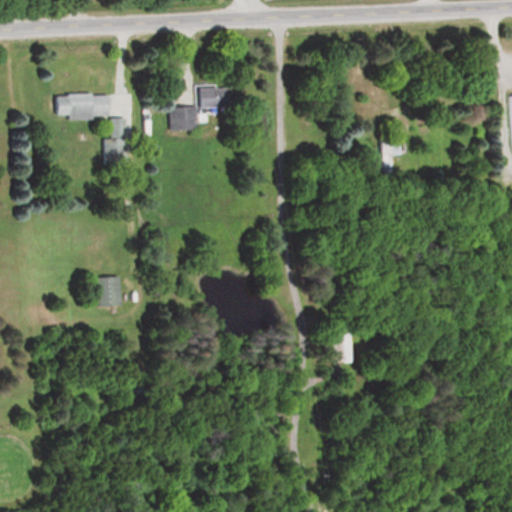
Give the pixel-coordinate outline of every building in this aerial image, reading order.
[(193,129),(193,108),(229,108),(228,85),(195,85),(195,106),(166,106),(166,130),(193,129)] [(107,118),(107,94),(52,93),(52,117),(107,118)] [(118,138),(102,139),(103,154),(119,154),(118,138)] [(391,155),(398,155),(397,139),(376,139),(377,177),(391,177),(391,155)] [(120,307),(120,276),(95,276),(95,307),(120,307)] [(355,363),(355,334),(323,334),(324,363),(355,363)]
